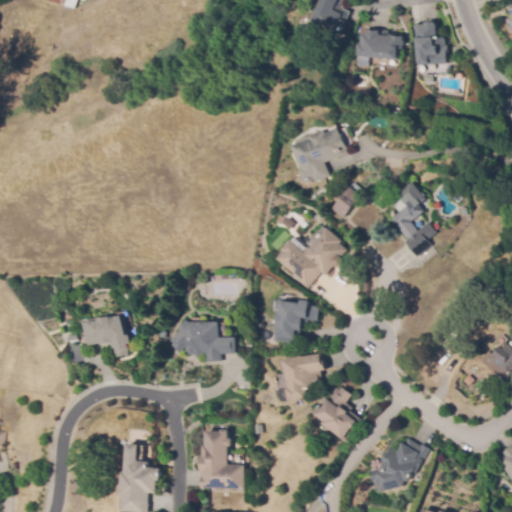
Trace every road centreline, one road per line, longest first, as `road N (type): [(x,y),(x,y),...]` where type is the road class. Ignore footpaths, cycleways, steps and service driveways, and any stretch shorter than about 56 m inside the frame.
road 1 (residential): [(176,511),(170,402),(117,391),(77,409),(65,428),(53,511)]
road 2 (residential): [(511,408),(499,423),(467,434),(396,385),(362,336)]
road 3 (residential): [(329,511),(328,487),(396,385)]
road 4 (residential): [(511,152),(406,154),(370,144)]
